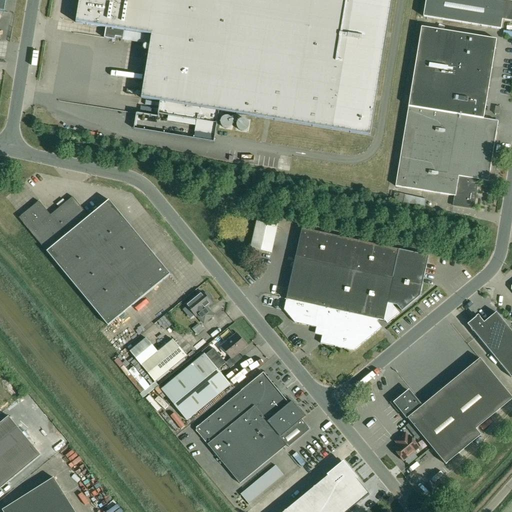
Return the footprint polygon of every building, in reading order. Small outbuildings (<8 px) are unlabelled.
[(79,0),(76,23),(106,28),(104,38),(115,40),(116,37),(124,38),(150,42),(141,98),(160,101),(158,114),(168,115),(217,123),(219,111),(332,130),(370,136),(392,0),(79,0)] [(511,0),(425,0),(423,17),(501,29),(502,20),(511,21),(511,0)] [(421,27),(408,106),(395,186),(455,196),(454,201),(453,200),(452,206),(474,210),(475,204),(474,204),(476,193),(477,193),(479,180),(488,181),(498,121),(488,119),(488,117),(484,117),(496,39),(421,27)] [(108,326),(170,274),(109,200),(99,208),(89,216),(73,197),(51,215),(39,201),(19,218),(47,251),(108,326)] [(271,253),(278,223),(258,218),(251,248),(271,253)] [(384,320),(386,309),(388,310),(394,317),(387,323),(399,313),(393,306),(393,305),(397,305),(402,311),(420,296),(429,256),(302,228),(284,310),(295,323),(317,328),(316,334),(322,335),(320,343),(354,351),(382,328),(377,322),(375,322),(375,319),(384,320)] [(202,292),(186,305),(196,316),(197,315),(204,324),(214,316),(207,307),(212,303),(202,292)] [(476,317),(467,324),(472,330),(511,378),(511,377),(511,331),(496,313),(484,323),(480,318),(478,319),(476,317)] [(199,325),(192,331),(196,335),(203,330),(199,325)] [(187,420),(218,395),(230,385),(218,370),(225,363),(230,369),(240,361),(235,355),(238,353),(247,346),(237,334),(221,347),(228,354),(231,359),(226,363),(222,358),(214,348),(205,355),(205,354),(192,364),(161,390),(187,420)] [(173,340),(158,352),(146,338),(130,352),(155,381),(186,356),(173,340)] [(482,426),(498,413),(511,401),(511,394),(482,359),(424,407),(411,391),(397,403),(410,419),(448,465),(483,436),(478,429),(482,426)] [(240,484),(287,445),(289,448),(311,430),(302,420),(305,417),(292,401),(289,404),(265,374),(261,374),(196,427),(196,431),(207,445),(240,484)] [(0,456),(25,436),(9,416),(0,423),(0,456)] [(399,445),(394,449),(403,461),(404,460),(408,465),(417,458),(413,453),(414,452),(419,448),(410,436),(409,437),(406,433),(396,442),(399,445)] [(25,436),(0,456),(0,489),(41,455),(25,436)] [(296,453),(292,456),(301,467),(305,463),(296,453)] [(275,466),(240,494),(248,504),(283,475),(275,466)] [(340,466),(311,489),(329,511),(347,511),(366,497),(340,466)] [(3,511),(75,511),(54,478),(2,510),(3,511)] [(329,511),(311,489),(297,501),(305,511),(329,511)] [(305,511),(297,501),(283,511),(305,511)]
